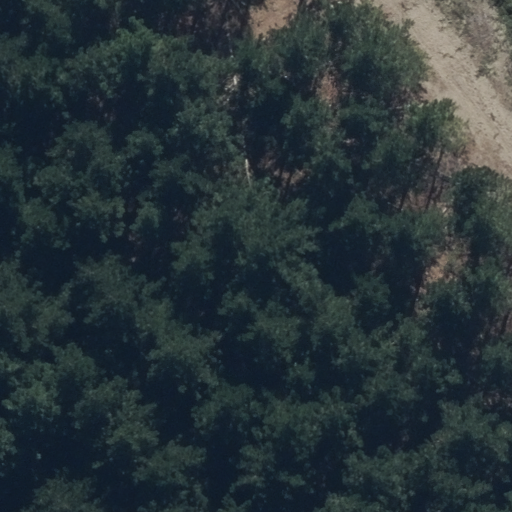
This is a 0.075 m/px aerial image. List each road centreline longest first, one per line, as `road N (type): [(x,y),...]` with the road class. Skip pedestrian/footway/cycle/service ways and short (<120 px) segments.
road 1 (unknown): [(0,224),(32,192),(260,42),(307,0)]
road 2 (track): [(362,0),(511,156)]
